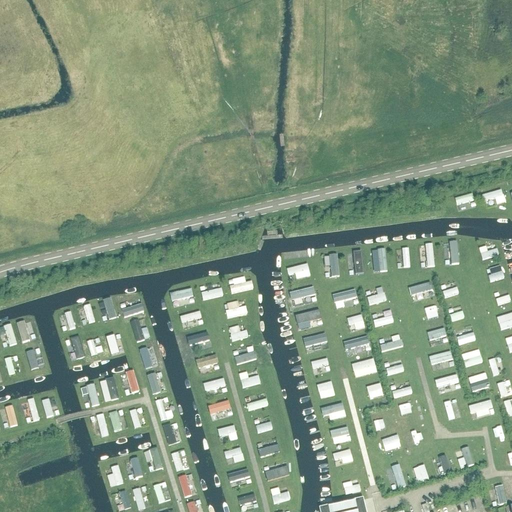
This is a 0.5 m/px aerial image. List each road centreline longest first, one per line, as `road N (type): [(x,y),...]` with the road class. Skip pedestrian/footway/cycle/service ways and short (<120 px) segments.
road 1 (tertiary): [(511,151),(0,272)]
road 2 (unknown): [(511,474),(370,511)]
